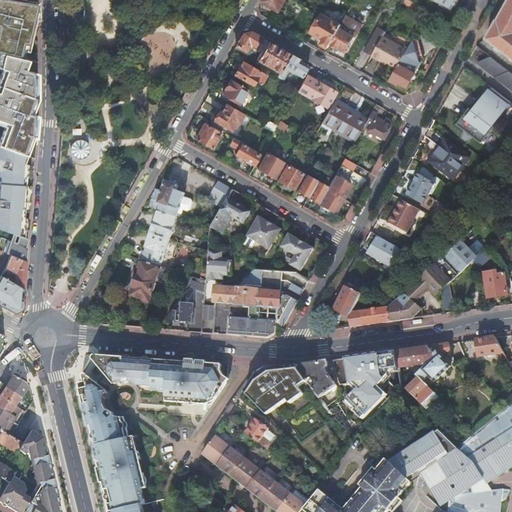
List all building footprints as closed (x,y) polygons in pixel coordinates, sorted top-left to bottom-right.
[(38,3),(30,2),(19,0),(0,0),(0,54),(3,56),(22,60),(24,52),(28,53),(30,45),(31,45),(35,27),(37,20),(38,20),(38,9),(38,5),(38,3)] [(292,0),(262,0),(261,2),(279,12),(285,2),(293,7),(296,2),(292,0)] [(409,0),(403,0),(402,3),(418,12),(421,7),(409,0)] [(434,0),(452,9),(456,0),(434,0)] [(488,35),(486,38),(489,40),(490,40),(496,45),(504,52),(505,52),(511,56),(511,0),(508,0),(508,2),(507,1),(505,5),(506,5),(498,19),(498,18),(497,19),(495,22),(496,22),(488,36),(488,35)] [(321,44),(328,48),(330,44),(341,25),(332,19),(332,18),(332,16),(326,12),(324,13),(323,14),(322,13),(311,32),(324,40),(321,44)] [(363,25),(347,15),(341,25),(330,44),(332,45),(331,46),(337,49),(338,48),(345,52),(354,37),(356,38),(363,25)] [(444,29),(449,33),(453,26),(447,22),(444,29)] [(363,52),(372,56),(383,37),(385,32),(377,28),(363,52)] [(238,44),(236,47),(245,52),(249,46),(252,45),(257,48),(255,50),(261,54),(267,42),(262,39),(250,32),(243,34),(238,44)] [(383,37),(372,56),(381,62),(382,59),(397,68),(407,50),(383,37)] [(412,41),(407,50),(397,68),(390,81),(397,85),(399,82),(407,87),(422,59),(417,41),(414,42),(412,41)] [(257,60),(255,64),(258,65),(260,62),(279,73),(283,66),(289,55),(278,48),(267,42),(261,54),(257,60)] [(233,51),(230,58),(242,64),(240,67),(239,67),(234,75),(253,86),(256,80),(260,73),(261,72),(243,62),(246,58),(233,51)] [(298,63),(299,60),(298,60),(289,55),(283,66),(289,70),(302,77),(307,68),(298,63)] [(3,56),(1,69),(7,70),(0,88),(0,120),(10,124),(2,147),(27,156),(34,137),(36,138),(38,123),(38,117),(32,115),(38,101),(38,78),(38,76),(25,68),(29,62),(22,60),(3,56)] [(511,73),(491,57),(479,62),(483,68),(485,67),(490,73),(491,72),(496,78),(497,77),(502,82),(503,81),(508,87),(510,86),(511,89),(511,73)] [(289,70),(283,66),(279,73),(277,76),(283,80),(289,70)] [(260,73),(256,80),(263,84),(267,77),(260,73)] [(299,89),(297,91),(327,108),(336,93),(306,76),(299,89)] [(222,94),(239,104),(247,91),(230,80),(222,94)] [(480,102),(474,110),(492,124),(500,114),(508,104),(509,104),(510,102),(492,88),(485,96),(484,95),(479,101),(480,102)] [(243,114),(224,103),(214,120),(231,130),(233,127),(235,128),(243,114)] [(334,103),(322,124),(354,143),(363,128),(366,121),(334,103)] [(378,118),(383,109),(376,105),(366,121),(363,128),(383,140),(393,123),(385,118),(383,122),(378,118)] [(474,110),(470,107),(457,124),(465,130),(465,131),(468,128),(475,133),(472,136),(473,137),(481,143),(494,126),(492,124),(474,110)] [(500,114),(492,124),(494,126),(502,116),(500,114)] [(264,126),(274,132),(276,128),(277,126),(267,120),(264,126)] [(280,121),(277,126),(276,128),(283,132),(287,125),(280,121)] [(212,150),(223,132),(205,122),(200,130),(202,131),(196,140),(212,150)] [(468,128),(465,131),(465,130),(463,131),(472,138),(473,137),(472,136),(475,133),(468,128)] [(240,144),(241,143),(233,138),(229,145),(238,150),(235,155),(253,166),(260,154),(241,144),(240,144)] [(426,163),(453,183),(471,158),(444,138),(426,163)] [(70,155),(88,157),(90,141),(72,139),(70,155)] [(32,166),(27,166),(27,165),(25,164),(27,156),(2,147),(0,146),(0,176),(0,229),(18,236),(24,238),(24,230),(28,231),(29,219),(23,218),(24,211),(29,212),(31,188),(26,187),(26,186),(25,186),(26,178),(31,178),(32,166)] [(276,174),(278,175),(280,172),(278,172),(283,162),(266,153),(257,169),(274,179),(276,174)] [(347,160),(345,159),(341,165),(353,172),(357,165),(347,160)] [(304,174),(285,164),(283,162),(278,172),(280,172),(281,172),(279,176),(280,177),(278,181),(295,190),(304,174)] [(311,168),(298,191),(309,198),(309,197),(317,182),(311,179),(316,170),(311,168)] [(407,195),(424,205),(436,184),(419,174),(407,195)] [(351,186),(335,176),(333,180),(329,186),(322,199),(320,204),(319,204),(333,213),(337,211),(343,200),(351,186)] [(158,211),(158,212),(177,218),(193,223),(194,219),(182,215),(183,210),(188,212),(191,210),(193,203),(192,200),(184,198),(185,194),(177,191),(179,182),(166,178),(162,190),(156,189),(152,200),(153,201),(152,203),(152,204),(152,205),(153,206),(153,207),(154,208),(155,209),(156,210),(157,211),(158,211)] [(324,186),(317,182),(309,197),(309,198),(319,204),(320,204),(322,199),(329,186),(333,180),(329,178),(324,186)] [(208,200),(222,208),(228,199),(234,190),(219,181),(208,200)] [(452,200),(456,204),(463,197),(459,194),(452,200)] [(251,212),(228,199),(222,208),(211,228),(224,235),(234,218),(244,224),(251,212)] [(412,219),(418,209),(402,200),(389,223),(407,233),(414,220),(412,219)] [(177,218),(158,212),(151,233),(170,239),(177,218)] [(260,218),(248,237),(270,249),(282,230),(260,218)] [(161,267),(170,239),(151,233),(142,261),(161,267)] [(190,245),(193,246),(196,238),(184,234),(181,243),(190,245)] [(290,235),(283,247),(297,256),(291,265),(301,271),(314,249),(290,235)] [(0,251),(1,252),(10,255),(25,261),(26,250),(27,246),(25,246),(27,239),(24,238),(18,236),(16,243),(0,238),(0,251)] [(367,254),(390,268),(405,253),(377,236),(367,254)] [(449,285),(478,258),(461,240),(420,278),(410,287),(399,298),(392,305),(388,308),(390,322),(413,319),(423,310),(415,302),(430,288),(441,299),(443,297),(443,291),(449,285)] [(176,272),(183,274),(190,255),(187,254),(190,245),(181,243),(172,271),(176,272)] [(0,304),(15,312),(21,308),(25,261),(10,255),(4,269),(3,268),(2,272),(10,275),(9,280),(0,275),(0,253),(1,252),(0,251),(0,304)] [(222,252),(208,251),(206,280),(211,281),(212,279),(223,280),(223,275),(228,276),(229,260),(222,259),(222,252)] [(156,283),(161,267),(142,261),(138,270),(135,269),(133,276),(137,277),(130,295),(138,298),(148,301),(149,302),(156,283)] [(164,290),(172,293),(175,285),(168,282),(172,271),(161,267),(156,283),(165,286),(164,290)] [(281,331),(305,290),(292,283),(293,273),(272,272),(271,282),(256,281),(257,271),(256,271),(240,289),(217,287),(215,302),(217,303),(251,306),(250,319),(230,317),(228,334),(228,335),(268,338),(281,331)] [(505,273),(497,274),(496,272),(484,273),(488,298),(508,295),(505,273)] [(405,282),(410,287),(420,278),(415,273),(405,282)] [(206,285),(193,281),(190,287),(205,292),(206,285)] [(451,303),(449,285),(443,291),(443,297),(444,304),(451,303)] [(350,317),(353,312),(360,297),(363,295),(346,286),(334,310),(350,317)] [(168,320),(193,322),(195,291),(190,290),(183,300),(182,303),(180,303),(169,317),(168,320)] [(388,300),(392,305),(399,298),(394,294),(388,300)] [(216,312),(217,308),(204,306),(203,319),(215,320),(216,312)] [(376,324),(390,322),(388,308),(381,309),(381,306),(372,307),(372,310),(353,312),(350,317),(351,327),(357,326),(376,324)] [(424,317),(423,310),(413,319),(421,318),(424,317)] [(507,352),(500,337),(477,340),(480,357),(507,352)] [(423,375),(427,380),(432,375),(438,381),(458,362),(452,355),(451,356),(450,355),(451,354),(452,353),(451,351),(454,350),(452,344),(428,348),(435,357),(432,362),(420,373),(423,375)] [(435,357),(428,348),(396,352),(399,367),(423,366),(430,359),(432,362),(435,357)] [(399,367),(396,352),(335,360),(339,383),(353,383),(357,389),(344,402),(353,412),(355,410),(364,418),(390,392),(383,385),(394,375),(394,372),(400,371),(399,367)] [(207,405),(214,403),(230,380),(224,376),(221,371),(221,365),(95,356),(93,360),(115,387),(119,384),(123,383),(123,384),(126,385),(127,385),(128,384),(129,383),(132,384),(133,385),(135,387),(136,387),(152,388),(152,392),(166,393),(166,403),(189,404),(196,404),(207,405)] [(328,367),(327,361),(298,365),(299,370),(307,381),(312,377),(317,386),(312,389),(319,398),(330,391),(332,393),(338,389),(336,386),(324,369),(328,367)] [(256,382),(248,395),(266,415),(288,401),(291,403),(304,396),(299,388),(308,382),(307,381),(299,370),(270,372),(256,382)] [(405,372),(408,388),(409,387),(426,404),(439,392),(427,380),(423,375),(418,380),(415,377),(412,379),(411,377),(410,371),(405,372)] [(144,511),(144,507),(147,506),(144,491),(149,490),(145,475),(144,475),(142,475),(141,473),(138,462),(141,461),(139,453),(134,454),(130,439),(125,419),(122,419),(119,419),(115,417),(114,417),(115,416),(114,415),(114,414),(113,413),(112,413),(110,413),(108,409),(107,407),(106,404),(106,401),(107,398),(108,395),(109,393),(85,375),(80,385),(84,402),(83,402),(88,421),(110,511),(144,511)] [(5,388),(4,389),(20,399),(25,393),(27,389),(23,384),(12,377),(11,379),(5,388)] [(312,377),(307,381),(308,382),(312,389),(317,386),(312,377)] [(2,393),(0,395),(0,410),(9,416),(14,407),(15,408),(20,399),(4,389),(2,393)] [(511,406),(504,412),(474,435),(462,445),(458,449),(439,431),(406,452),(393,460),(390,463),(407,479),(420,471),(421,474),(427,475),(428,469),(429,469),(437,464),(452,486),(451,492),(450,502),(449,511),(500,511),(501,503),(506,498),(510,490),(502,490),(491,491),(484,480),(499,471),(504,468),(506,471),(511,468),(511,406)] [(0,431),(5,434),(19,410),(15,408),(14,407),(9,416),(0,410),(0,431)] [(246,434),(258,443),(267,450),(272,444),(273,444),(277,439),(277,437),(269,430),(269,429),(257,419),(246,434)] [(0,477),(9,484),(12,479),(14,474),(0,464),(0,445),(15,455),(17,451),(22,444),(5,434),(0,431),(0,477)] [(30,433),(22,444),(24,445),(31,433),(30,433)] [(45,458),(46,458),(42,440),(31,433),(24,445),(28,447),(34,450),(33,451),(44,458),(45,458)] [(215,436),(201,456),(209,462),(216,467),(231,448),(215,436)] [(136,438),(130,439),(134,454),(139,453),(136,438)] [(17,451),(24,455),(28,447),(24,445),(22,444),(17,451)] [(38,499),(43,501),(58,509),(46,458),(45,458),(44,458),(33,451),(34,450),(28,447),(24,455),(25,456),(25,455),(27,456),(29,462),(32,462),(39,491),(38,492),(37,493),(37,494),(37,495),(38,499)] [(231,448),(216,467),(223,472),(232,478),(246,459),(231,448)] [(246,459),(232,478),(239,484),(246,489),(261,470),(246,459)] [(407,488),(411,483),(407,479),(390,463),(386,460),(377,470),(374,468),(369,474),(371,477),(369,480),(366,478),(359,485),(362,488),(344,509),(342,509),(331,499),(319,490),(316,493),(317,493),(303,509),(306,511),(386,511),(389,509),(391,511),(394,511),(403,502),(399,498),(404,492),(401,490),(404,486),(407,488)] [(29,462),(35,487),(37,495),(37,494),(37,493),(38,492),(39,491),(32,462),(29,462)] [(443,507),(450,502),(451,492),(452,486),(437,464),(429,469),(428,469),(427,475),(421,474),(425,479),(443,507)] [(261,470),(246,489),(255,495),(262,501),(276,482),(261,470)] [(407,479),(411,483),(420,477),(425,479),(421,474),(420,471),(407,479)] [(12,479),(9,484),(24,492),(23,485),(12,479)] [(270,507),(276,511),(291,494),(276,482),(262,501),(270,507)] [(37,511),(43,501),(38,499),(39,503),(33,505),(32,499),(29,504),(24,501),(21,499),(23,496),(24,493),(24,492),(9,484),(0,498),(0,503),(14,511),(37,511)] [(174,495),(179,499),(186,490),(180,486),(174,495)] [(39,503),(38,499),(37,495),(35,487),(28,499),(23,496),(21,499),(24,501),(29,504),(32,499),(33,505),(39,503)] [(306,505),(303,509),(317,493),(316,493),(306,505)] [(297,511),(304,503),(291,494),(276,511),(297,511)] [(58,511),(58,509),(43,501),(37,511),(58,511)] [(297,511),(300,511),(303,509),(306,505),(304,503),(297,511)]
